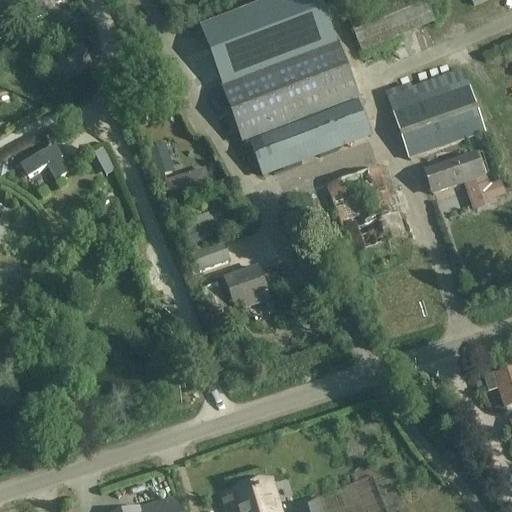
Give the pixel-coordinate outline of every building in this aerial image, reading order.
[(13,2),(8,0),(0,0),(0,13),(7,16),(13,2)] [(225,94),(339,53),(319,0),(291,0),(203,32),(225,94)] [(362,55),(436,24),(426,0),(380,0),(345,14),(362,55)] [(57,87),(94,72),(82,45),(45,60),(57,87)] [(359,107),(339,53),(225,94),(245,148),(359,107)] [(387,99),(409,163),(409,162),(486,136),(470,90),(418,108),(412,90),(387,99)] [(359,107),(252,147),(254,154),(264,181),(371,141),(360,110),(359,107)] [(56,146),(21,166),(28,179),(49,167),(57,182),(70,174),(62,160),(63,159),(56,146)] [(104,149),(94,155),(98,163),(108,158),(104,149)] [(174,173),(170,159),(151,165),(156,179),(174,173)] [(475,159),(427,175),(434,195),(464,185),(474,213),(497,205),(495,201),(506,198),(501,183),(489,187),(485,177),(482,178),(475,159)] [(268,299),(258,271),(226,283),(237,313),(250,308),(249,306),(268,299)] [(511,371),(495,377),(484,381),(488,393),(499,390),(506,410),(506,411),(511,409),(511,371)] [(279,511),(270,482),(230,494),(231,499),(222,502),(225,511),(279,511)] [(321,511),(318,499),(295,507),(296,511),(321,511)] [(139,510),(131,511),(179,511),(176,501),(140,511),(139,510)]
